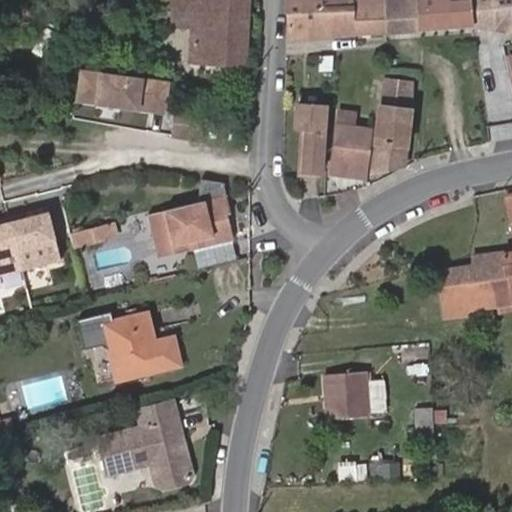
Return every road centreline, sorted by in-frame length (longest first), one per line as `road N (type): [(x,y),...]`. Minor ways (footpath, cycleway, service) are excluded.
road 1 (residential): [(328,249),(272,333),(236,511)]
road 2 (unclassified): [(275,0),(268,175),(281,210),(328,249)]
road 3 (residential): [(511,164),(389,198),(328,249)]
